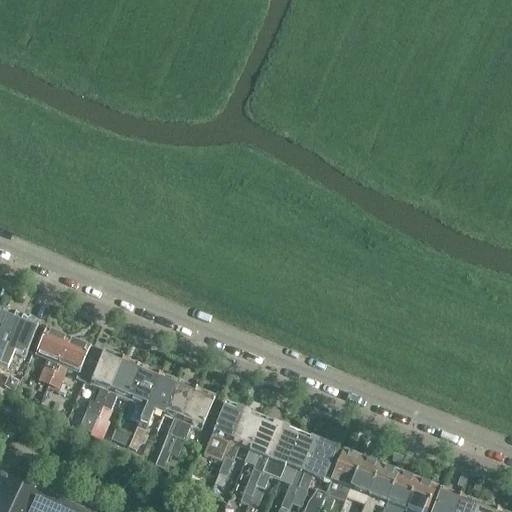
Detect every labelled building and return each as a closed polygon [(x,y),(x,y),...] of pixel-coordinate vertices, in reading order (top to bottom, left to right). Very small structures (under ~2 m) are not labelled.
[(0,311),(0,361),(19,318),(0,311)] [(19,318),(0,361),(0,367),(7,371),(13,356),(23,360),(37,326),(19,318)] [(68,340),(46,331),(34,358),(46,363),(37,383),(48,387),(68,340)] [(68,340),(48,387),(59,392),(67,372),(79,377),(78,380),(83,382),(96,352),(89,349),(89,348),(68,340)] [(90,404),(79,431),(91,436),(97,420),(122,362),(103,354),(102,355),(96,352),(83,382),(90,385),(89,387),(99,392),(94,406),(90,404)] [(91,436),(90,438),(102,443),(110,425),(108,424),(111,418),(108,417),(116,399),(126,403),(141,369),(122,362),(97,420),(91,436)] [(141,369),(126,403),(137,407),(131,422),(139,425),(158,377),(141,369)] [(134,438),(129,449),(137,452),(153,414),(164,418),(178,385),(158,377),(139,425),(134,438)] [(178,385),(164,418),(173,422),(154,468),(163,472),(176,440),(196,392),(178,385)] [(196,392),(176,440),(170,455),(178,458),(183,444),(190,429),(200,433),(214,400),(196,392)] [(225,405),(211,438),(203,459),(221,466),(244,412),(225,405)] [(221,466),(219,474),(226,478),(238,449),(249,454),(263,420),(244,412),(221,466)] [(252,472),(243,496),(251,499),(255,490),(255,488),(281,427),(263,420),(249,454),(244,465),(254,469),(252,472)] [(299,435),(281,427),(255,488),(264,492),(269,479),(279,483),(299,435)] [(115,430),(111,442),(129,449),(134,438),(115,430)] [(299,435),(279,483),(289,488),(281,508),(289,511),(292,505),(297,491),(318,442),(299,435)] [(297,491),(292,505),(300,508),(312,480),(328,487),(329,484),(333,474),(334,474),(339,462),(333,460),(337,450),(318,442),(297,491)] [(328,487),(319,510),(322,511),(327,511),(333,500),(344,504),(349,491),(362,460),(342,453),(339,462),(334,474),(333,474),(329,484),(328,487)] [(362,460),(349,491),(367,499),(380,467),(362,460)] [(367,499),(362,511),(372,511),(375,507),(384,511),(398,474),(380,467),(367,499)] [(404,511),(416,482),(398,474),(384,511),(383,511),(404,511)] [(456,487),(463,490),(467,478),(461,475),(456,487)] [(207,481),(203,490),(210,493),(214,484),(207,481)] [(426,511),(436,489),(416,482),(404,511),(426,511)] [(472,492),(482,495),(484,490),(485,486),(476,483),(472,492)] [(80,511),(22,485),(9,511),(80,511)] [(264,494),(255,490),(251,499),(249,502),(259,506),(264,494)] [(488,491),(484,490),(482,495),(480,500),(484,501),(488,491)] [(440,491),(432,511),(431,511),(454,511),(459,499),(440,491)] [(305,505),(302,511),(317,511),(324,496),(315,493),(305,505)] [(454,511),(475,511),(477,506),(459,499),(454,511)]
